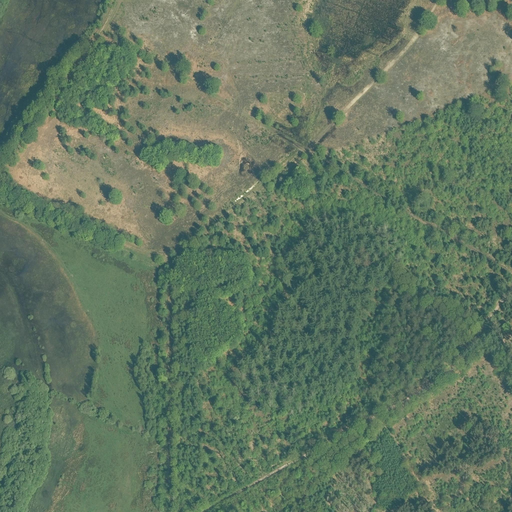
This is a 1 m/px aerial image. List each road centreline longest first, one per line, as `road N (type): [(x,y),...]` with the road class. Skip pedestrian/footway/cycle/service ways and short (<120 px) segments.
road 1 (track): [(511,274),(106,26)]
road 2 (track): [(0,181),(173,263),(171,511)]
road 3 (track): [(511,285),(441,379),(204,511)]
road 4 (track): [(439,0),(411,42),(307,147),(173,263)]
road 5 (track): [(118,0),(0,173)]
